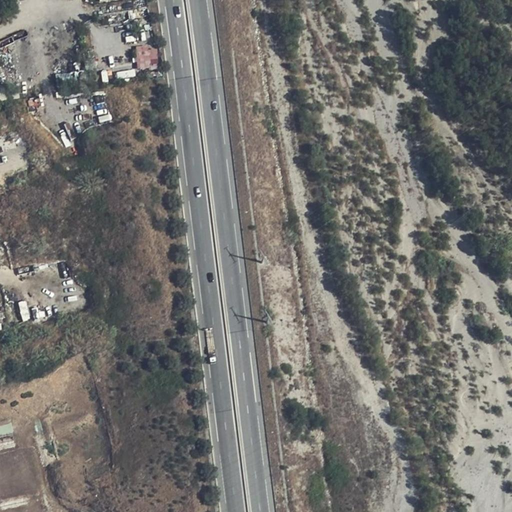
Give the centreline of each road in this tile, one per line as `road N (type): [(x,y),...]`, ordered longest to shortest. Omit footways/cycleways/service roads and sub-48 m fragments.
road 1 (trunk): [(171,0),(237,511)]
road 2 (trunk): [(260,511),(195,0)]
